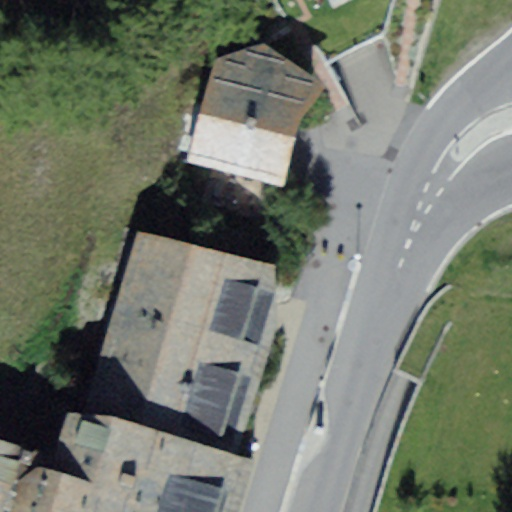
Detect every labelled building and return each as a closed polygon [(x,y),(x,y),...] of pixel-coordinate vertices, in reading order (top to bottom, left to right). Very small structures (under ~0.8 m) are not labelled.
[(314,79),(226,54),(194,166),(283,191),(314,79)] [(146,242),(92,421),(233,464),(288,285),(146,242)] [(236,511),(249,469),(233,464),(92,421),(73,482),(63,511),(236,511)] [(0,511),(17,511),(30,470),(34,453),(0,443),(0,511)] [(63,511),(73,482),(30,470),(17,511),(63,511)]
